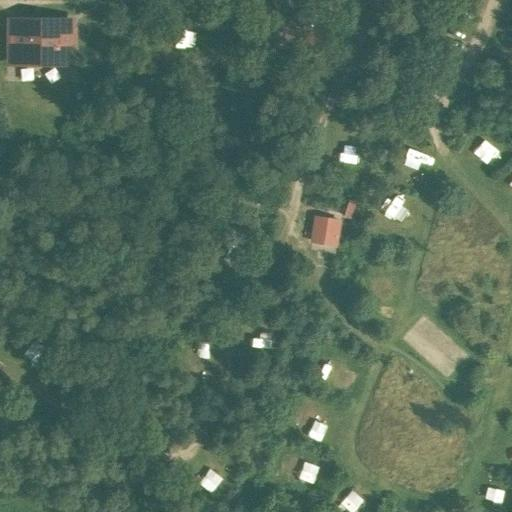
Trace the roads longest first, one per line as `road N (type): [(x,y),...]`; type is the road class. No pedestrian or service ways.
road 1 (track): [(0,365),(150,458),(192,450),(225,385),(236,249),(292,191),(304,135),(401,0)]
road 2 (track): [(435,119),(431,221),(379,352),(358,454),(370,475),(421,503),(445,503),(466,477),(498,400),(511,322)]
